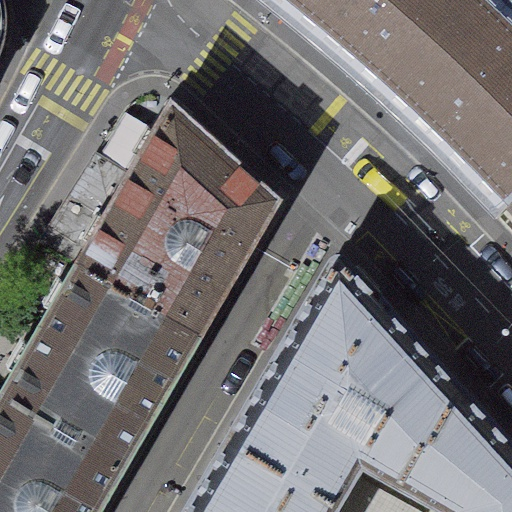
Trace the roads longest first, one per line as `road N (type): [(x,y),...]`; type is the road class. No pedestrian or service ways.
road 1 (residential): [(144,0),(339,162),(511,346)]
road 2 (secondary): [(0,183),(109,0)]
